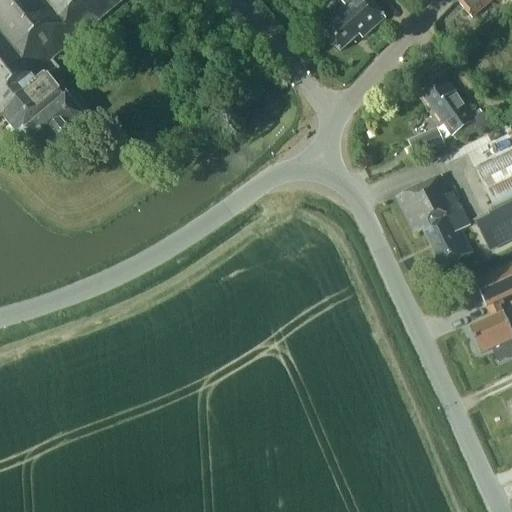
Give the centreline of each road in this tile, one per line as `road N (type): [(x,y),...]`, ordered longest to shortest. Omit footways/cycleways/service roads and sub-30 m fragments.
road 1 (tertiary): [(501,511),(357,198),(321,155)]
road 2 (tertiary): [(0,319),(164,251),(273,175),(321,155)]
road 3 (tertiary): [(321,155),(337,113),(440,0)]
